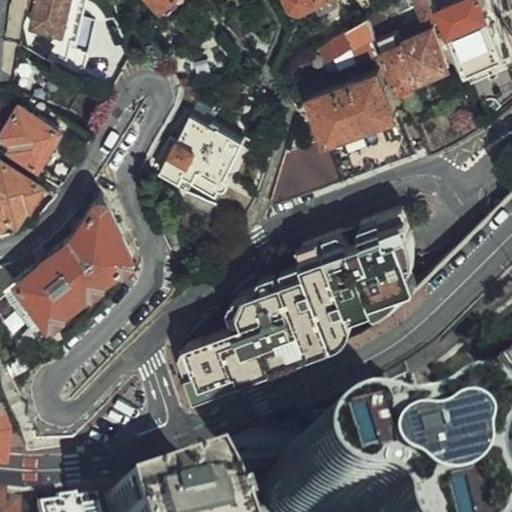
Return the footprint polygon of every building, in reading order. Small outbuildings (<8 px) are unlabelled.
[(29,0),(27,13),(35,15),(31,30),(66,37),(73,0),(29,0)] [(172,0),(152,0),(163,10),(172,0)] [(287,0),(295,11),(301,14),(319,4),(321,9),(326,10),(339,4),(342,0),(287,0)] [(439,12),(435,2),(434,0),(397,0),(386,5),(369,15),(373,22),(417,3),(424,18),(439,12)] [(470,70),(506,54),(482,0),(453,0),(442,5),(470,70)] [(333,37),(318,46),(328,60),(353,43),(359,58),(375,51),(368,34),(376,30),(373,22),(369,15),(333,37)] [(382,37),(401,81),(449,61),(434,25),(404,38),(400,29),(382,37)] [(511,73),(509,66),(479,78),(491,106),(511,97),(511,73)] [(327,135),(319,139),(285,152),(271,199),(274,204),(419,149),(380,68),(354,78),(338,84),(311,94),(327,135)] [(335,78),(338,84),(354,78),(351,71),(335,78)] [(0,136),(0,138),(67,177),(78,159),(51,143),(61,123),(20,100),(0,136)] [(163,170),(216,196),(246,135),(194,110),(175,151),(173,150),(163,170)] [(26,200),(42,210),(49,201),(57,193),(59,190),(1,157),(0,158),(0,223),(1,223),(8,211),(16,217),(26,200)] [(46,317),(134,248),(104,195),(96,196),(74,232),(12,275),(19,284),(7,294),(25,318),(39,308),(46,317)] [(410,231),(400,204),(316,237),(306,241),(294,247),(282,253),(269,262),(254,274),(240,286),(187,336),(210,390),(343,335),(351,330),(356,321),(357,307),(405,286),(409,279),(412,273),(414,267),(418,264),(405,232),(410,231)] [(25,352),(33,365),(56,352),(47,339),(25,352)] [(511,356),(485,364),(511,417),(511,356)] [(0,445),(8,447),(11,416),(0,394),(0,445)] [(427,511),(433,504),(440,495),(443,487),(442,472),(437,461),(431,454),(420,449),(408,448),(395,452),(362,475),(330,473),(291,472),(278,475),(266,486),(262,495),(261,505),(262,511),(427,511)] [(214,511),(199,471),(104,497),(107,511),(214,511)] [(87,511),(85,494),(27,502),(28,511),(87,511)]
